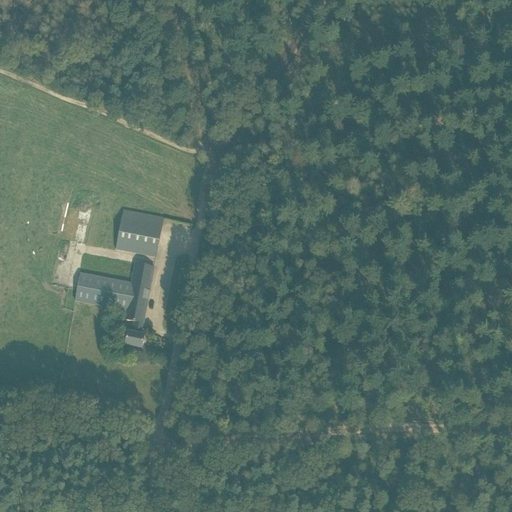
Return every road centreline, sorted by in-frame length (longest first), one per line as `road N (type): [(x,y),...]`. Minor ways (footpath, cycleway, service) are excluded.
road 1 (track): [(154,449),(372,430),(511,436)]
road 2 (track): [(213,153),(511,113)]
road 3 (residential): [(159,417),(208,174)]
road 4 (track): [(213,153),(0,70)]
road 5 (track): [(316,0),(213,153)]
road 6 (unclassified): [(159,417),(0,384)]
road 7 (track): [(178,0),(213,153)]
